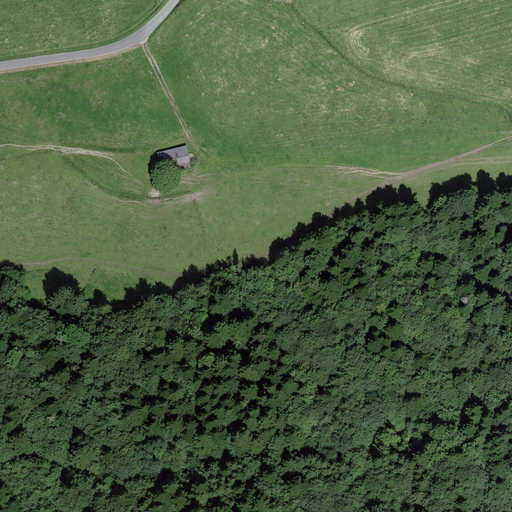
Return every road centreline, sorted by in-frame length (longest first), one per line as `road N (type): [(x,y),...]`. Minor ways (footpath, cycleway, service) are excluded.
road 1 (track): [(511,388),(353,455),(251,453),(135,478),(0,462)]
road 2 (unclassified): [(175,0),(121,45),(0,65)]
road 3 (track): [(192,147),(142,33)]
